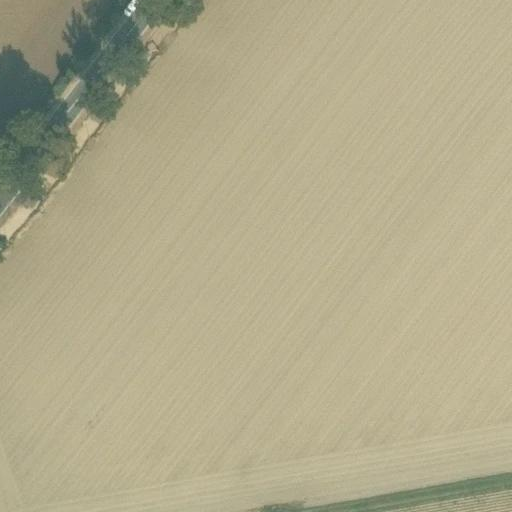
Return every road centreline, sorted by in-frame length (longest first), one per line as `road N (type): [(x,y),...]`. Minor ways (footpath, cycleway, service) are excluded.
road 1 (tertiary): [(0,200),(155,0)]
road 2 (track): [(345,511),(511,482)]
